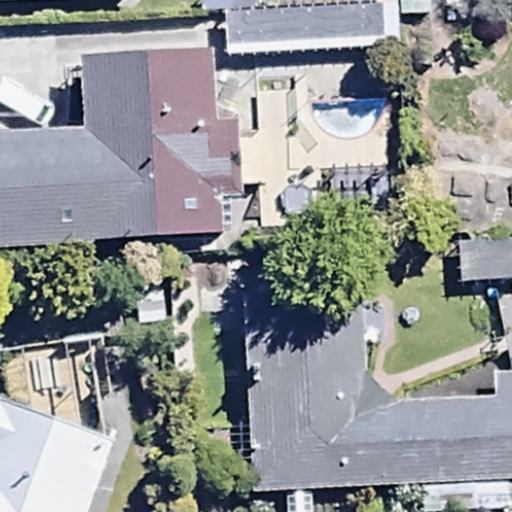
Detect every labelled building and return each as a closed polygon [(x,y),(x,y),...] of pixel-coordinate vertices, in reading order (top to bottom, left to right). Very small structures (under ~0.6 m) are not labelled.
[(0,0),(0,14),(131,10),(131,0),(0,0)] [(226,67),(387,65),(386,21),(224,23),(226,67)] [(214,74),(88,77),(88,149),(0,150),(0,259),(221,254),(220,208),(247,208),(246,142),(216,143),(214,74)] [(511,145),(490,143),(485,176),(511,179),(511,145)] [(245,307),(253,504),(511,489),(511,383),(496,385),(497,415),(368,421),(363,302),(245,307)] [(0,420),(0,511),(97,511),(115,461),(0,420)]
